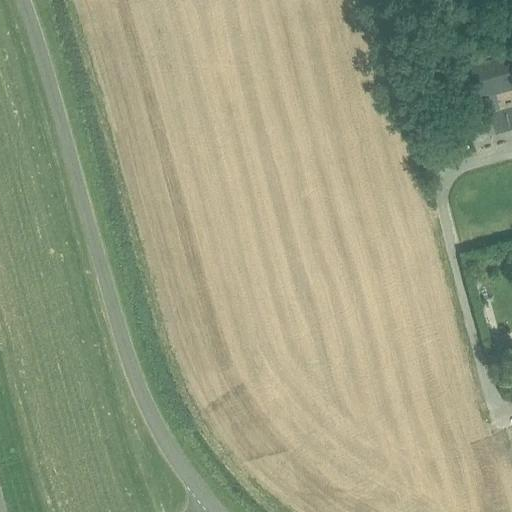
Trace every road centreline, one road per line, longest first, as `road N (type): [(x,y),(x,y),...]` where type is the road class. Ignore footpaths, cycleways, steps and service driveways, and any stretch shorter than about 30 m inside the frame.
road 1 (unclassified): [(216,511),(154,428),(128,362),(21,0)]
road 2 (residential): [(511,151),(443,178),(441,202),(492,397),(511,411)]
